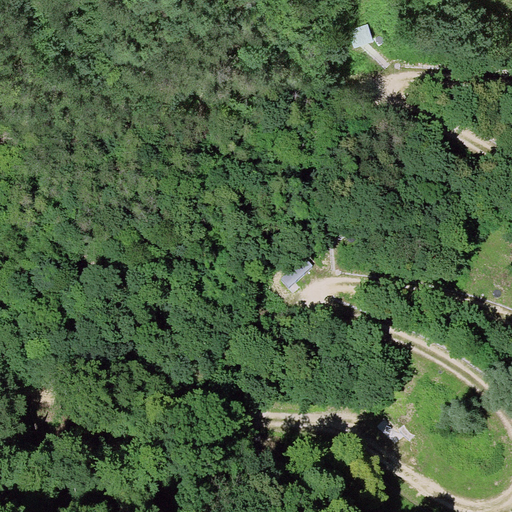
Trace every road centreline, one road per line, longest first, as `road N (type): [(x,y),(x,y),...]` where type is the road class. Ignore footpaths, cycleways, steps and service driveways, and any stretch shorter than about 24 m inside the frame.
road 1 (track): [(511,416),(493,393),(318,296),(338,283),(364,286),(511,319)]
road 2 (track): [(156,406),(325,429),(467,507),(511,495)]
road 3 (track): [(511,168),(392,101),(389,92),(405,78),(511,87)]
road 4 (track): [(156,406),(89,393),(0,395)]
